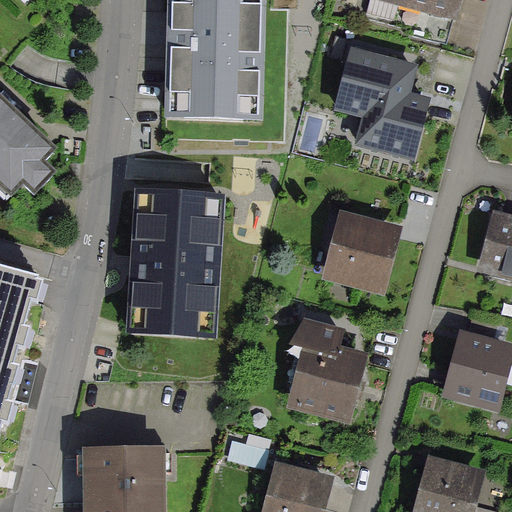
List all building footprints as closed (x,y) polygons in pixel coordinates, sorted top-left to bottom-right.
[(170,0),(169,115),(250,116),(251,0),(170,0)] [(392,0),(464,20),(469,0),(392,0)] [(418,67),(351,49),(335,113),(362,120),(355,148),(415,164),(432,101),(411,95),(418,67)] [(58,143),(0,90),(0,179),(14,192),(24,180),(35,191),(55,169),(44,159),(58,143)] [(226,198),(135,193),(127,338),(217,343),(226,198)] [(402,230),(342,214),(325,280),(385,296),(402,230)] [(511,233),(510,233),(499,280),(511,283),(511,233)] [(0,459),(2,460),(12,426),(17,427),(22,409),(17,407),(27,370),(22,368),(27,350),(34,352),(40,332),(34,331),(41,304),(45,305),(51,285),(45,284),(46,278),(0,265),(0,459)] [(355,332),(317,323),(303,350),(315,353),(301,408),(353,421),(368,357),(350,353),(355,332)] [(511,355),(511,340),(464,327),(445,395),(497,409),(511,355)] [(258,443),(228,435),(223,454),(253,463),(258,443)] [(176,511),(175,451),(96,452),(96,511),(176,511)] [(473,511),(485,469),(432,455),(416,511),(473,511)] [(324,511),(334,474),(279,460),(265,511),(324,511)]
